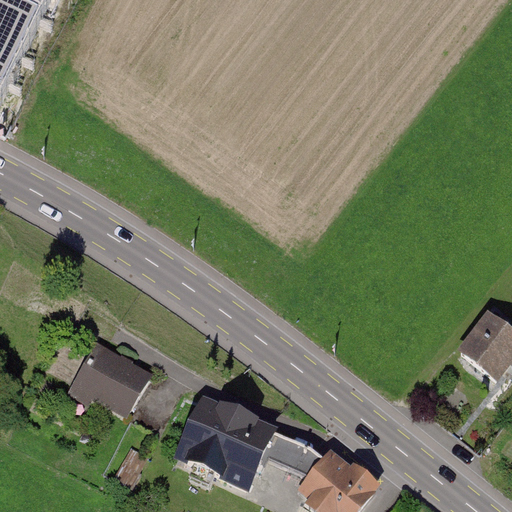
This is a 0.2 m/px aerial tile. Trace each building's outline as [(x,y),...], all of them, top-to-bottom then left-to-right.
[(0,0),(0,125),(61,0),(0,0)] [(511,383),(511,325),(499,315),(461,364),(502,396),(511,383)] [(157,377),(99,343),(70,391),(127,426),(157,377)] [(283,443),(206,409),(180,465),(249,496),(269,451),(278,455),(283,443)] [(151,462),(133,452),(116,483),(134,493),(151,462)] [(350,483),(329,465),(303,496),(321,511),(361,511),(377,494),(356,476),(350,483)]
